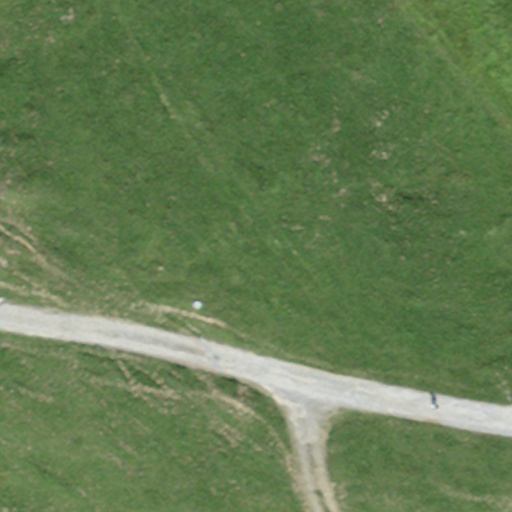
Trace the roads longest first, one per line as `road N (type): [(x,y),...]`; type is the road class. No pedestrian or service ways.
road 1 (track): [(511,419),(310,384),(0,311)]
road 2 (track): [(310,384),(318,445),(342,511)]
